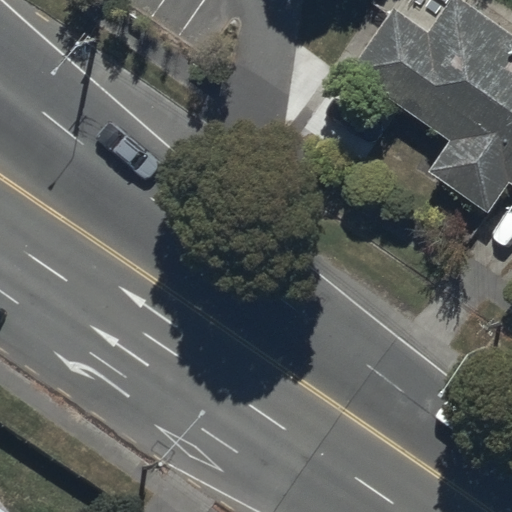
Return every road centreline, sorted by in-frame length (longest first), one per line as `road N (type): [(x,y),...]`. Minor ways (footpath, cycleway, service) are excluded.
road 1 (secondary): [(80,240),(481,511)]
road 2 (secondary): [(0,125),(80,240)]
